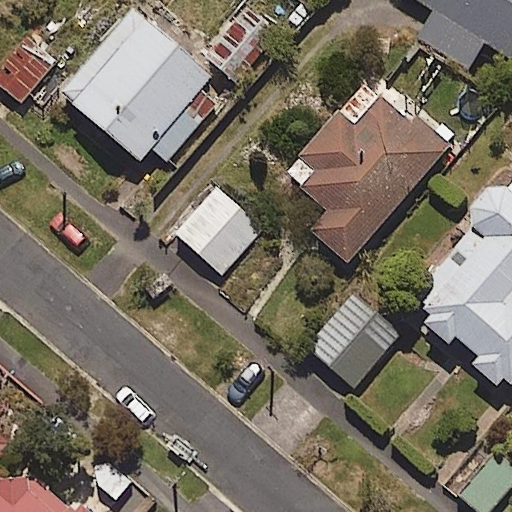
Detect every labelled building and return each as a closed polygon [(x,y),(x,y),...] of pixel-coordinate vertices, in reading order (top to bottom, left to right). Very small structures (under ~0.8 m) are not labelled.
[(511,0),(411,0),(432,12),(417,38),(467,68),(482,42),(509,58),(511,53),(511,0)] [(211,73),(128,6),(55,96),(137,162),(148,148),(167,163),(206,114),(189,101),(211,73)] [(49,66),(19,45),(0,71),(0,87),(22,103),(49,66)] [(445,147),(363,77),(280,173),(324,211),(307,231),(345,263),(445,147)] [(453,338),(474,355),(467,364),(494,386),(501,377),(511,386),(511,384),(511,178),(502,190),(491,181),(462,215),(470,221),(406,299),(425,314),(415,326),(443,350),(453,338)] [(260,229),(215,188),(174,234),(219,274),(260,229)] [(400,332),(353,292),(306,348),(353,388),(400,332)] [(0,457),(11,444),(0,434),(0,457)] [(487,511),(511,484),(511,471),(494,455),(458,495),(477,511),(487,511)] [(81,511),(39,474),(0,471),(0,511),(81,511)]
